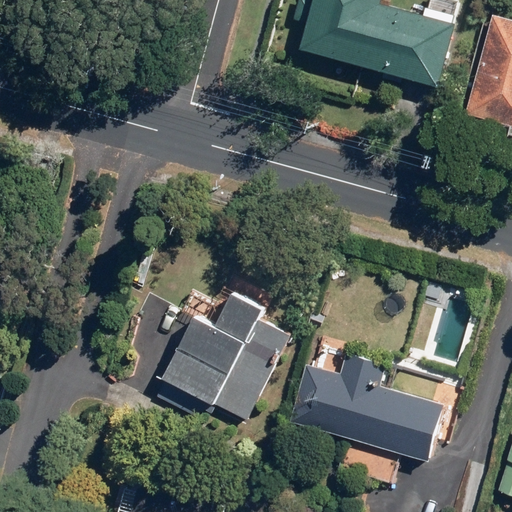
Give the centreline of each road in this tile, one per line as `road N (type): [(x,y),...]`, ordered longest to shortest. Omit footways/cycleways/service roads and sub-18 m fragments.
road 1 (tertiary): [(511,229),(180,138)]
road 2 (residential): [(145,127),(83,345),(44,393)]
road 3 (residential): [(44,393),(42,337),(102,114)]
road 4 (residential): [(217,0),(180,138)]
road 5 (residential): [(13,511),(44,393)]
